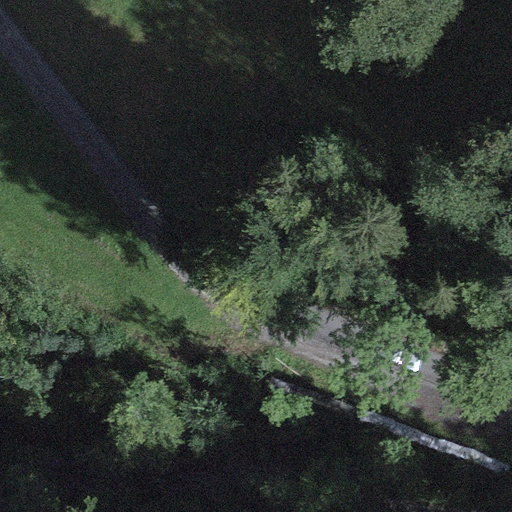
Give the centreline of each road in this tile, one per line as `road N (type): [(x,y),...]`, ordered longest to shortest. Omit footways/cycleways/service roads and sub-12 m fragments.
road 1 (unclassified): [(0,29),(148,223),(236,294),(381,365),(511,398)]
road 2 (trunk): [(269,0),(0,141)]
